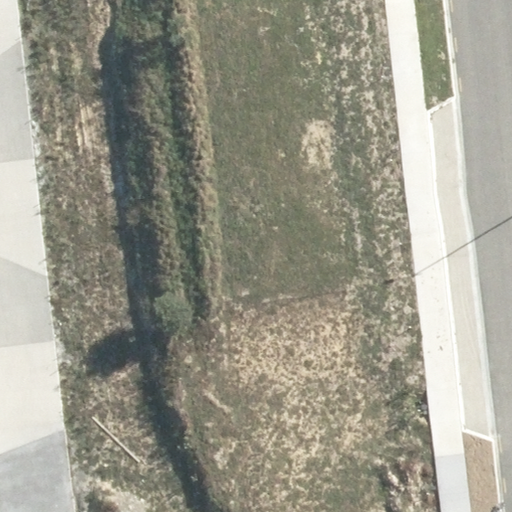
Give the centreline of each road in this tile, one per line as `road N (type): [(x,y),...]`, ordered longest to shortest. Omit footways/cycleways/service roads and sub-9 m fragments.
road 1 (residential): [(0,122),(44,511)]
road 2 (tertiary): [(511,184),(490,0)]
